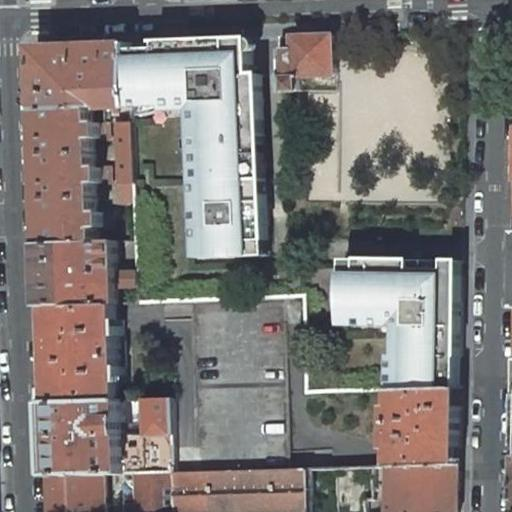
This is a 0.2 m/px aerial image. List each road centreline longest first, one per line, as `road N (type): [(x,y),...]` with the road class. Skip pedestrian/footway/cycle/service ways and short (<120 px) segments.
road 1 (residential): [(492,511),(498,0)]
road 2 (residential): [(498,0),(5,20)]
road 3 (residential): [(5,20),(27,511)]
